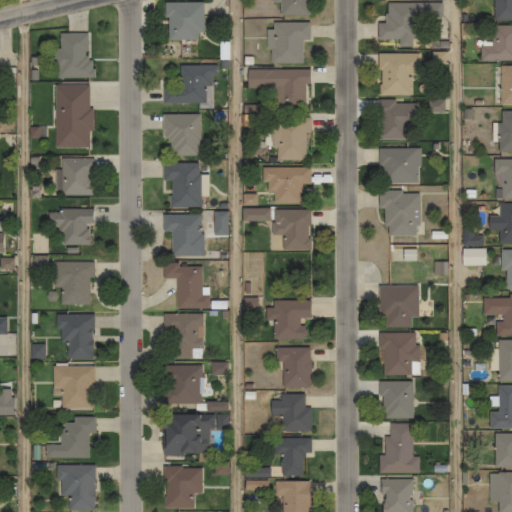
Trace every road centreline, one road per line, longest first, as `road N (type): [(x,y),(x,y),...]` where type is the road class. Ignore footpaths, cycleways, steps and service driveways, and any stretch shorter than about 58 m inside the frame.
road 1 (residential): [(130,511),(128,0)]
road 2 (residential): [(346,511),(344,0)]
